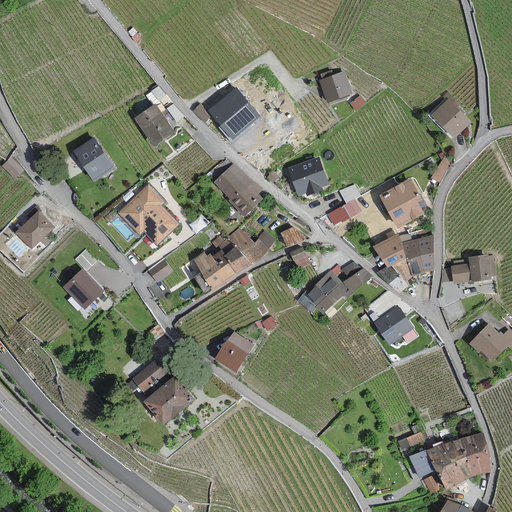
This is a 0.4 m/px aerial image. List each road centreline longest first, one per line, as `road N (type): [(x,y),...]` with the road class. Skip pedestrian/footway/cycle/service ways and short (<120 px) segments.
road 1 (unclassified): [(367,511),(329,452),(182,343),(133,271),(39,167),(0,99)]
road 2 (unclassified): [(95,0),(221,146),(431,315)]
road 3 (tertiary): [(0,352),(48,409),(171,511)]
road 4 (residential): [(431,315),(442,190),(482,141),(511,130)]
road 5 (unclassified): [(431,315),(492,451),(483,511)]
road 6 (primary): [(0,402),(127,511)]
